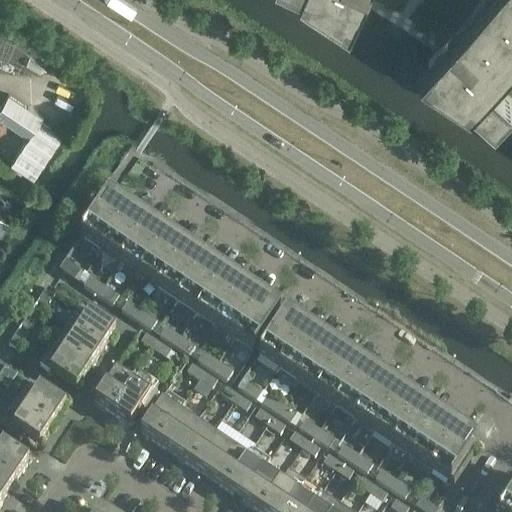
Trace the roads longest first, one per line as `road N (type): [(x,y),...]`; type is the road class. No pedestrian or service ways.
road 1 (secondary): [(67,0),(511,300)]
road 2 (secondary): [(511,259),(112,0)]
road 3 (residential): [(511,419),(140,170)]
